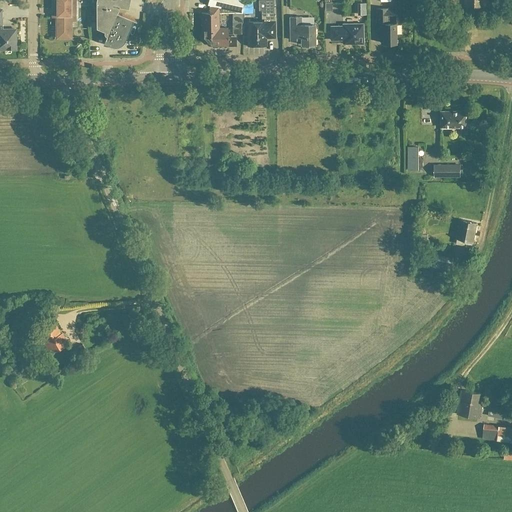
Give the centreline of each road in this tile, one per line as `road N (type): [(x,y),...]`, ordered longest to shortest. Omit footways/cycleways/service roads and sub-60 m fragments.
road 1 (unclassified): [(240,511),(68,80)]
road 2 (tertiary): [(175,78),(511,79)]
road 3 (track): [(511,80),(479,246)]
